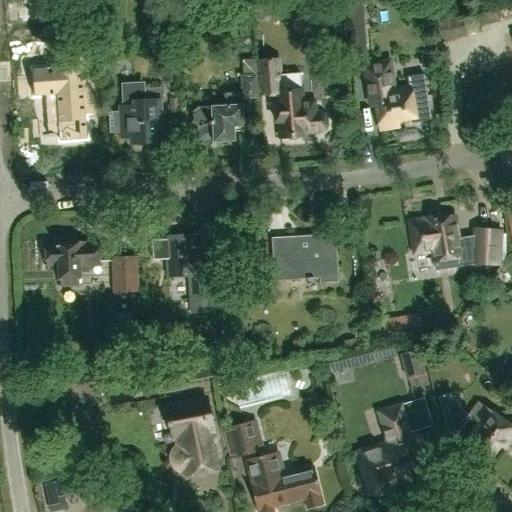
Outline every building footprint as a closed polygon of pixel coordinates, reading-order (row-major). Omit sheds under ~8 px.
[(263,19),(262,0),(251,0),(252,19),(263,19)] [(349,0),(350,12),(363,11),(362,0),(349,0)] [(484,8),(488,25),(500,22),(496,5),(484,8)] [(461,14),(434,19),(438,43),(466,37),(461,14)] [(114,53),(113,29),(99,29),(100,53),(114,53)] [(352,34),(353,54),(366,53),(365,33),(352,34)] [(281,58),(258,59),(260,98),(275,98),(276,106),(275,106),(276,121),(279,121),(280,137),(304,136),(304,133),(320,132),(324,131),(325,127),(325,121),(323,117),(319,116),(315,116),(314,103),(303,104),(302,75),(281,76),(281,58)] [(389,60),(363,64),(370,104),(376,103),(380,130),(397,127),(396,121),(414,118),(414,122),(431,119),(423,74),(407,77),(408,85),(394,87),(389,60)] [(83,64),(33,66),(34,93),(45,93),(84,91),(83,64)] [(224,92),(224,105),(211,106),(211,107),(197,108),(192,112),(192,122),(198,128),(194,134),(197,142),(204,144),(213,141),(213,142),(234,141),(234,127),(244,127),(243,99),(258,98),(257,74),(240,75),(240,92),(224,92)] [(108,111),(109,133),(121,133),(121,138),(137,137),(137,143),(161,142),(160,101),(164,101),(163,87),(121,89),(122,107),(120,107),(120,111),(108,111)] [(84,91),(45,93),(47,132),(57,132),(58,139),(86,137),(84,91)] [(453,215),(409,221),(414,254),(431,252),(434,270),(477,264),(499,265),(501,231),(473,229),(473,236),(457,238),(453,215)] [(159,240),(152,240),(153,261),(167,260),(167,262),(166,262),(167,271),(168,271),(168,278),(187,277),(189,314),(215,312),(212,272),(200,273),(198,235),(158,237),(159,240)] [(318,283),(338,282),(335,235),(271,238),(274,281),(317,279),(318,283)] [(79,287),(79,277),(78,271),(87,270),(87,265),(99,265),(98,243),(85,243),(85,240),(46,242),(47,264),(59,264),(59,278),(59,288),(79,287)] [(138,255),(111,257),(113,293),(140,291),(138,255)] [(146,368),(141,332),(124,334),(128,359),(134,358),(136,369),(146,368)] [(228,339),(208,343),(210,352),(215,375),(235,371),(228,339)] [(399,355),(405,378),(423,372),(417,350),(399,355)] [(184,358),(189,382),(215,376),(215,375),(210,352),(184,358)] [(478,425),(463,444),(485,461),(506,435),(511,434),(511,419),(501,421),(479,403),(470,415),(461,411),(459,407),(454,408),(450,395),(438,397),(449,434),(460,429),(469,418),(478,425)] [(376,411),(387,444),(356,454),(368,493),(373,491),(377,495),(383,493),(385,488),(391,486),(390,484),(408,478),(404,465),(397,467),(395,459),(419,452),(412,431),(433,425),(425,398),(376,411)] [(206,399),(167,406),(173,439),(176,439),(179,449),(177,451),(176,451),(174,455),(174,457),(174,461),(176,462),(183,461),(185,473),(217,467),(213,446),(211,446),(209,438),(215,437),(214,433),(213,434),(206,399)] [(222,428),(230,459),(265,450),(256,419),(222,428)] [(321,506),(318,495),(320,494),(314,468),(285,475),(280,454),(245,463),(249,480),(248,480),(256,510),(258,510),(259,511),(273,511),(272,506),(304,498),(307,509),(321,506)] [(88,491),(84,475),(40,487),(46,511),(53,511),(60,510),(57,499),(88,491)]
